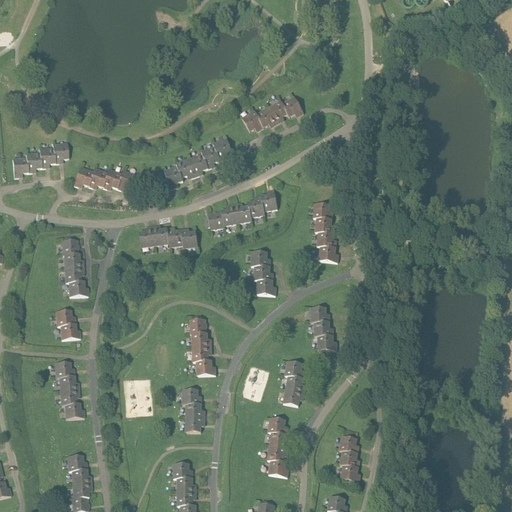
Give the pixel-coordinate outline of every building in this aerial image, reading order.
[(294,99),(282,105),(287,117),(289,120),(295,117),(296,120),(298,119),(304,116),(294,99)] [(283,120),(287,117),(282,105),(280,102),(268,109),(277,127),(283,124),(284,123),(283,120)] [(268,109),(256,116),(264,130),(269,128),(271,130),(272,130),(277,127),(268,109)] [(264,130),(256,116),(255,113),(242,120),(250,134),(255,131),(257,134),(258,134),(264,130)] [(214,149),(219,164),(225,162),(227,161),(226,158),(232,156),(227,140),(213,145),(214,149)] [(52,146),(53,150),(55,165),(55,166),(61,166),(63,166),(62,162),(68,161),(67,145),(52,146)] [(200,153),(202,157),(207,172),(213,170),(215,169),(214,166),(219,164),(214,149),(200,153)] [(49,166),(55,165),(53,150),(39,151),(39,155),(42,170),(42,171),(48,170),(49,170),(49,166)] [(35,171),(42,170),(39,155),(25,156),(26,160),(29,175),(33,175),(35,175),(35,171)] [(202,174),(207,172),(202,157),(189,161),(195,180),(201,177),(203,177),(202,174)] [(22,175),(29,175),(26,160),(12,161),(14,180),(20,180),(22,180),(22,175)] [(176,165),(177,169),(182,180),(187,179),(188,182),(190,181),(195,180),(189,161),(176,165)] [(88,189),(93,174),(80,169),(73,188),(79,190),(81,191),(82,187),(88,189)] [(183,184),(182,180),(177,169),(164,173),(170,192),(176,190),(178,189),(177,186),(183,184)] [(94,171),(93,174),(88,189),(94,191),(95,192),(97,188),(102,190),(107,175),(94,171)] [(116,191),(121,176),(108,171),(107,175),(102,190),(108,192),(110,193),(111,190),(116,191)] [(122,173),(121,176),(116,191),(122,193),(124,194),(125,190),(131,192),(136,177),(122,173)] [(261,198),(264,214),(277,212),(274,192),(266,193),(266,197),(261,198)] [(264,218),(264,214),(261,198),(253,199),(254,203),(247,204),(248,208),(251,220),(264,218)] [(252,224),(251,220),(248,208),(243,209),(242,205),(234,207),(238,226),(252,224)] [(313,220),(316,221),(332,223),(332,216),(333,214),(330,214),(330,208),(314,206),(313,220)] [(221,213),(221,214),(225,229),(238,226),(234,207),(226,208),(227,211),(221,213)] [(225,230),(225,229),(221,214),(208,216),(208,219),(204,220),(206,231),(210,230),(210,233),(225,230)] [(318,235),(334,237),(335,230),(335,229),(331,228),(332,223),(316,221),(314,235),(318,235)] [(155,248),(169,246),(166,230),(161,231),(161,228),(152,229),(155,248)] [(141,251),(155,248),(152,229),(145,230),(145,233),(139,234),(141,251)] [(169,250),(183,248),(181,232),(175,233),(175,229),(166,230),(169,246),(169,250)] [(181,232),(183,248),(183,251),(198,249),(196,233),(189,234),(189,231),(181,232)] [(316,249),(320,249),(336,251),(336,244),(337,243),(333,242),(334,237),(318,235),(316,249)] [(62,258),(63,258),(78,256),(78,248),(78,242),(75,243),(75,239),(64,239),(64,243),(61,243),(62,258)] [(336,251),(320,249),(318,262),(338,265),(338,259),(338,257),(335,256),(336,251)] [(251,269),(254,269),(270,270),(270,263),(271,262),(267,261),(268,255),(251,254),(251,269)] [(80,256),(78,256),(63,258),(64,272),(84,271),(83,264),(83,262),(80,262),(80,256)] [(253,283),(257,283),(273,284),(273,277),(273,276),(270,275),(270,270),(254,269),(253,283)] [(64,285),(68,285),(81,284),(80,279),(84,279),(84,276),(84,271),(64,272),(64,285)] [(273,284),(257,283),(256,297),(276,298),(276,292),(276,290),(273,289),(273,284)] [(84,284),(81,284),(68,285),(69,299),(89,298),(88,291),(88,290),(85,290),(84,284)] [(310,325),(313,325),(330,325),(330,319),(330,317),(327,316),(327,311),(310,310),(310,325)] [(56,329),(60,329),(76,327),(75,321),(75,319),(72,319),(71,313),(55,314),(56,329)] [(190,337),(191,337),(206,336),(206,327),(206,322),(204,322),(203,318),(192,318),(192,322),(189,322),(190,337)] [(314,339),(317,339),(334,339),(334,332),(334,331),(330,330),(330,325),(313,325),(314,339)] [(76,327),(60,329),(61,342),(81,340),(80,334),(80,332),(76,333),(76,327)] [(208,336),(206,336),(191,337),(192,351),(211,351),(211,343),(211,342),(208,342),(208,336)] [(334,339),(317,339),(317,352),(337,353),(337,346),(337,344),(334,344),(334,339)] [(192,365),(196,365),(208,363),(208,358),(211,357),(211,356),(211,351),(192,351),(192,365)] [(212,363),(208,363),(196,365),(197,378),(216,377),(216,371),(216,369),(212,369),(212,363)] [(284,378),(287,379),(304,382),(305,376),(305,373),(302,373),(303,367),(287,363),(284,378)] [(55,380),(59,380),(75,379),(75,372),(75,371),(71,371),(71,365),(54,366),(55,380)] [(60,395),(79,394),(79,386),(79,385),(75,385),(75,379),(59,380),(60,395)] [(287,379),(285,393),(304,396),(306,389),(306,388),(303,387),(304,382),(287,379)] [(182,407),(185,407),(201,407),(201,401),(201,399),(198,399),(198,392),(182,392),(182,407)] [(304,396),(285,393),(282,406),(298,409),(300,403),(303,403),(303,402),(304,396)] [(60,408),(64,408),(76,406),(76,400),(80,400),(79,398),(79,394),(60,395),(60,408)] [(80,406),(76,406),(64,408),(65,421),(85,420),(84,414),(84,412),(81,412),(80,406)] [(185,407),(185,422),(205,422),(205,414),(205,413),(202,413),(201,407),(185,407)] [(267,434),(271,435),(287,438),(288,432),(288,430),(285,429),(286,423),(270,420),(267,434)] [(205,422),(185,422),(185,434),(201,434),(201,429),(205,428),(205,426),(205,422)] [(269,449),(288,453),(289,446),(290,444),(286,443),(287,438),(271,435),(269,449)] [(338,453),(342,453),(358,457),(359,450),(359,448),(356,448),(357,442),(341,438),(338,453)] [(266,462),(270,463),(283,464),(284,459),(287,459),(287,457),(288,453),(269,449),(266,462)] [(339,467),(343,468),(358,471),(359,465),(360,463),(357,462),(358,457),(342,453),(339,467)] [(67,474),(71,474),(87,473),(87,466),(87,464),(83,464),(83,458),(66,459),(67,474)] [(286,465),(283,464),(270,463),(268,476),(288,480),(289,474),(289,472),(285,471),(286,465)] [(173,481),(177,481),(193,481),(193,474),(193,473),(189,472),(189,467),(173,466),(173,481)] [(358,471),(343,468),(340,481),(359,485),(361,477),(357,476),(358,471)] [(72,487),(92,487),(91,478),(88,478),(87,473),(71,474),(72,487)] [(176,495),(196,495),(196,488),(196,487),(193,486),(193,481),(177,481),(176,495)] [(5,484),(1,485),(0,485),(0,500),(11,498),(10,492),(9,490),(6,491),(5,484)] [(72,487),(73,500),(88,500),(89,500),(89,494),(92,493),(92,491),(92,487),(72,487)] [(176,509),(180,509),(193,508),(193,502),(196,502),(196,500),(196,495),(176,495),(176,509)] [(326,511),(347,511),(348,511),(348,509),(345,508),(346,502),(330,499),(326,511)] [(88,511),(88,508),(88,500),(73,500),(71,500),(71,511),(88,511)] [(257,511),(274,511),(275,508),(273,508),(273,504),(262,502),(262,506),(259,505),(257,511)]
